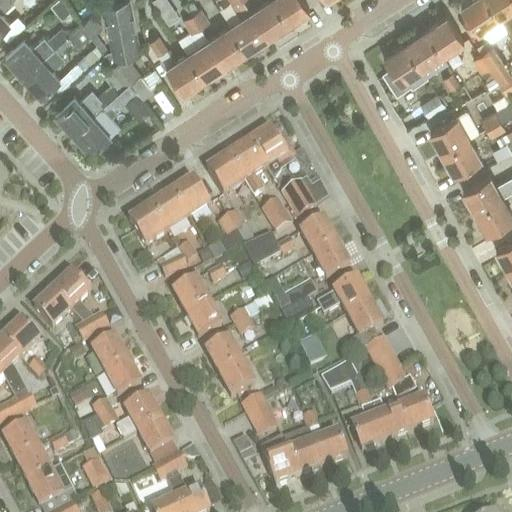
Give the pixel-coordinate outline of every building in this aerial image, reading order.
[(0,0),(0,30),(10,21),(1,12),(13,1),(11,0),(0,0)] [(115,57),(141,51),(130,0),(111,0),(111,2),(104,4),(115,57)] [(266,37),(287,23),(272,0),(266,0),(250,11),(266,37)] [(272,0),(287,23),(309,8),(304,0),(272,0)] [(499,17),(487,0),(470,0),(461,6),(477,32),(499,18),(499,17)] [(511,0),(487,0),(499,17),(499,18),(511,38),(511,37),(511,15),(509,11),(511,8),(511,0)] [(192,14),(200,27),(209,21),(201,8),(192,14)] [(250,11),(229,25),(245,51),(266,37),(250,11)] [(200,27),(192,14),(182,20),(191,33),(200,27)] [(447,15),(426,29),(442,55),(463,41),(447,15)] [(61,93),(83,73),(76,65),(60,78),(52,69),(92,34),(82,23),(68,36),(68,35),(23,75),(41,95),(53,84),(61,93)] [(245,51),(229,25),(208,39),(225,64),(245,51)] [(5,55),(23,75),(68,35),(62,28),(48,40),(44,36),(31,47),(24,38),(5,55)] [(426,29),(405,43),(421,68),(442,55),(426,29)] [(161,55),(172,50),(165,34),(154,39),(161,55)] [(88,55),(102,46),(95,36),(82,45),(88,55)] [(188,52),(204,77),(225,64),(208,39),(188,52)] [(481,53),(491,66),(500,81),(511,73),(489,39),(477,46),(481,53)] [(427,77),(421,68),(405,43),(383,57),(391,68),(384,72),(397,93),(411,84),(413,86),(427,77)] [(204,77),(188,52),(166,67),(182,92),(204,77)] [(491,66),(481,53),(472,59),(481,73),(491,66)] [(128,85),(140,75),(125,57),(114,66),(128,85)] [(296,81),(302,92),(339,71),(333,60),(296,81)] [(462,85),(453,72),(443,78),(452,92),(462,85)] [(497,83),(505,95),(511,91),(511,74),(500,81),(497,83)] [(75,132),(110,101),(109,100),(119,91),(112,84),(98,96),(92,89),(80,100),(74,94),(55,111),(75,132)] [(149,111),(135,93),(123,103),(137,121),(149,111)] [(438,95),(422,105),(429,117),(445,107),(438,95)] [(91,151),(111,134),(120,126),(111,116),(118,110),(110,101),(75,132),(91,151)] [(482,119),(486,127),(500,119),(495,111),(482,119)] [(442,152),(467,138),(455,116),(429,131),(442,152)] [(500,119),(486,127),(492,138),(506,130),(500,119)] [(279,167),(295,157),(284,140),(278,144),(270,130),(249,144),(265,169),(276,162),(279,167)] [(454,175),(480,160),(467,138),(442,152),(454,175)] [(265,169),(249,144),(227,158),(244,183),(253,197),(263,191),(253,176),(265,169)] [(244,183),(227,158),(206,172),(222,197),(244,183)] [(511,174),(494,185),(488,174),(462,189),(475,211),(501,196),(511,190),(511,174)] [(171,194),(187,219),(209,205),(193,180),(171,194)] [(296,217),(303,212),(315,205),(300,181),(281,193),(296,217)] [(150,208),(166,233),(187,219),(171,194),(150,208)] [(488,233),(511,219),(511,215),(501,196),(475,211),(488,233)] [(292,225),(277,201),(262,211),(275,233),(292,225)] [(166,233),(150,208),(129,221),(146,247),(166,233)] [(227,219),(244,245),(245,247),(255,242),(245,227),(236,213),(227,219)] [(244,245),(227,219),(217,225),(224,235),(216,240),(227,256),(244,245)] [(299,235),(312,258),(336,244),(323,221),(299,235)] [(508,269),(511,267),(511,237),(495,247),(508,269)] [(296,251),(290,239),(276,246),(282,258),(296,251)] [(187,264),(196,258),(187,244),(178,251),(182,256),(187,264)] [(324,280),(348,267),(336,244),(312,258),(324,280)] [(188,269),(182,256),(159,267),(165,280),(188,269)] [(220,267),(207,274),(213,286),(226,279),(220,267)] [(85,325),(92,321),(95,320),(79,303),(89,294),(71,274),(53,291),(71,311),(85,325)] [(174,294),(186,317),(210,304),(197,280),(174,294)] [(353,311),(369,303),(356,280),(332,294),(333,295),(316,305),(322,315),(339,306),(345,316),(353,311)] [(291,308),(307,299),(317,293),(310,282),(284,296),(291,308)] [(71,311),(53,291),(34,309),(52,329),(71,311)] [(236,327),(248,320),(273,306),(267,296),(253,304),(254,305),(243,311),(244,312),(231,319),(236,327)] [(307,299),(291,308),(280,314),(288,329),(315,314),(307,299)] [(372,330),(381,324),(369,303),(353,311),(345,316),(357,337),(349,342),(355,354),(364,349),(368,356),(386,346),(382,338),(378,340),(372,330)] [(222,326),(210,304),(186,317),(199,339),(222,326)] [(109,329),(102,315),(95,320),(92,321),(100,334),(109,329)] [(254,330),(248,320),(236,327),(241,336),(254,330)] [(92,321),(85,325),(84,326),(91,339),(100,334),(92,321)] [(2,339),(20,358),(39,341),(21,322),(2,339)] [(91,339),(84,326),(75,331),(82,344),(91,339)] [(105,374),(128,361),(115,338),(92,350),(105,374)] [(0,341),(0,375),(1,376),(12,397),(24,391),(13,370),(10,367),(20,358),(2,339),(0,341)] [(218,375),(242,362),(230,339),(205,353),(218,375)] [(374,368),(393,357),(386,346),(368,356),(374,368)] [(399,368),(393,357),(374,368),(380,379),(399,368)] [(38,378),(45,371),(36,360),(28,367),(38,378)] [(117,397),(140,384),(128,361),(105,374),(117,397)] [(230,398),(254,384),(242,362),(218,375),(230,398)] [(388,392),(406,382),(399,368),(380,379),(388,392)] [(365,421),(351,427),(361,453),(385,443),(376,420),(371,406),(365,392),(357,378),(349,382),(355,396),(354,396),(360,410),(361,410),(365,421)] [(260,395),(242,405),(246,413),(264,403),(265,404),(277,398),(272,389),(260,395)] [(433,424),(423,399),(411,403),(408,394),(395,401),(398,408),(408,434),(433,424)] [(125,411),(130,419),(116,427),(123,441),(137,433),(161,420),(148,397),(125,411)] [(92,408),(97,417),(111,409),(106,400),(92,408)] [(16,419),(25,414),(18,401),(9,406),(16,419)] [(376,420),(385,443),(408,434),(398,408),(385,414),(380,402),(371,406),(376,420)] [(259,438),(277,428),(265,404),(264,403),(246,413),(259,438)] [(16,419),(9,406),(0,410),(0,411),(7,424),(16,419)] [(111,409),(97,417),(83,425),(92,441),(103,435),(100,431),(118,421),(111,409)] [(319,427),(314,413),(302,418),(307,432),(319,427)] [(173,443),(161,420),(137,433),(150,456),(173,443)] [(15,462),(39,449),(27,426),(3,439),(15,462)] [(62,436),(49,444),(55,455),(68,448),(68,446),(78,441),(74,432),(63,437),(62,436)] [(313,442),(323,467),(347,458),(337,433),(313,442)] [(234,446),(240,457),(252,450),(246,439),(234,446)] [(290,451),(300,476),(323,467),(313,442),(290,451)] [(50,472),(39,449),(15,462),(27,484),(50,472)] [(300,476),(290,451),(265,461),(274,486),(300,476)] [(179,454),(161,463),(169,478),(165,479),(175,499),(180,511),(208,511),(198,489),(186,494),(176,473),(186,468),(179,454)] [(82,470),(93,492),(111,483),(100,461),(82,470)] [(159,482),(165,479),(169,478),(161,463),(152,468),(159,482)] [(50,472),(27,484),(39,507),(72,489),(60,466),(50,472)] [(111,511),(103,494),(91,500),(96,511),(111,511)] [(180,511),(175,499),(152,509),(153,511),(180,511)] [(63,508),(64,511),(76,511),(72,503),(63,508)]
